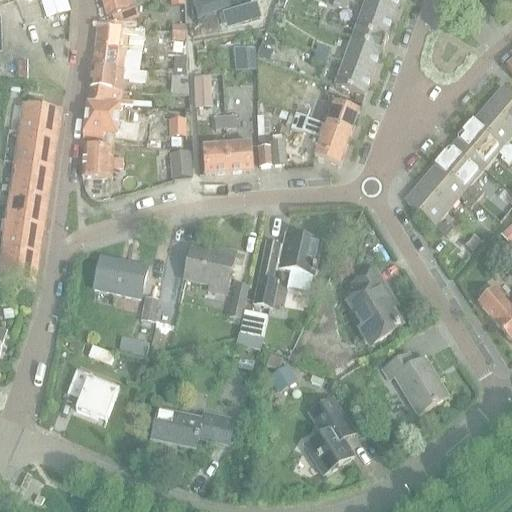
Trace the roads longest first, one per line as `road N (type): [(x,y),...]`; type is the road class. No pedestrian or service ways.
road 1 (residential): [(57,258),(80,237),(191,206),(369,191)]
road 2 (residential): [(83,0),(57,258)]
road 3 (residential): [(369,191),(499,402)]
road 4 (residential): [(12,438),(191,511)]
road 5 (residential): [(57,258),(12,438)]
road 6 (residential): [(361,511),(499,402)]
road 7 (residential): [(409,112),(453,91),(511,37)]
